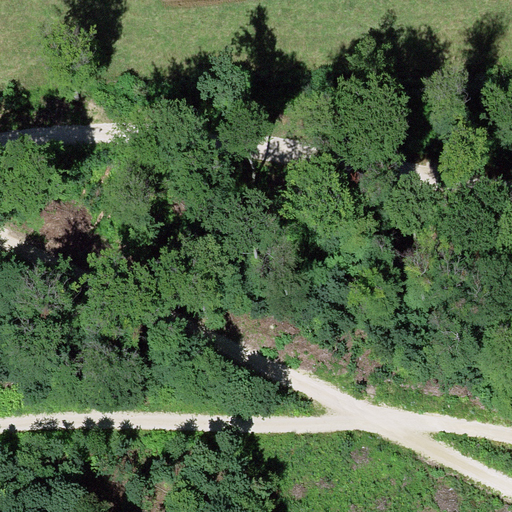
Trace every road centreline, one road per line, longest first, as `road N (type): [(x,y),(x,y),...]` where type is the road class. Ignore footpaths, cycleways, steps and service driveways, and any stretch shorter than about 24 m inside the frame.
road 1 (track): [(0,236),(303,374),(377,418)]
road 2 (track): [(0,426),(377,418)]
road 3 (track): [(377,418),(511,487)]
road 4 (track): [(377,418),(511,438)]
